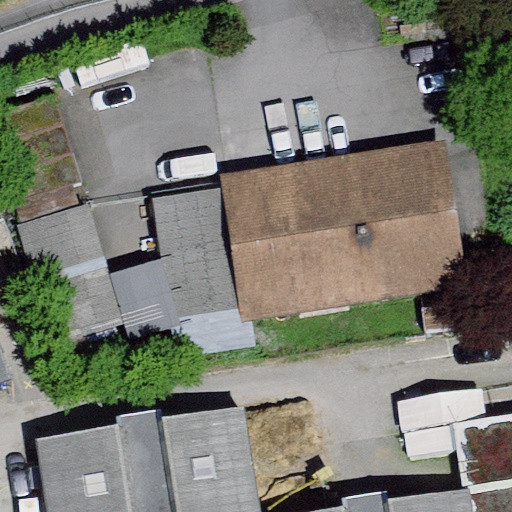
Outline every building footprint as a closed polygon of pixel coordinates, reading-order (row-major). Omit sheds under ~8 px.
[(78,178),(56,96),(0,111),(0,125),(19,195),(78,178)] [(444,139),(224,172),(227,186),(244,309),(247,317),(467,283),(444,139)] [(244,309),(227,186),(153,196),(171,320),(244,309)] [(89,202),(18,223),(53,344),(124,323),(89,202)] [(511,250),(498,252),(508,332),(511,331),(511,250)] [(453,303),(423,306),(426,333),(456,330),(453,303)] [(0,338),(0,376),(12,372),(0,338)] [(264,511),(247,405),(37,439),(49,511),(264,511)] [(511,511),(511,413),(461,422),(472,486),(475,511),(511,511)] [(475,511),(472,486),(302,511),(475,511)]
